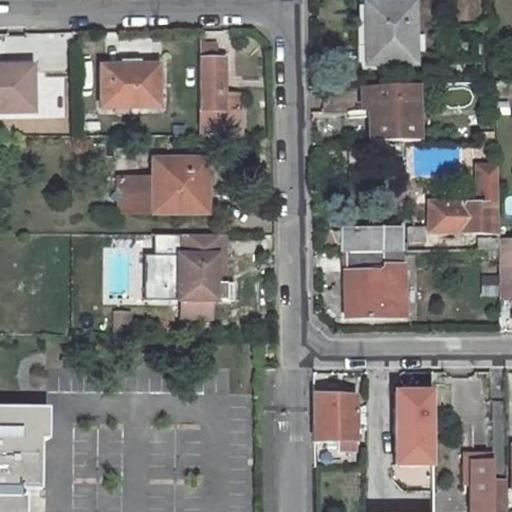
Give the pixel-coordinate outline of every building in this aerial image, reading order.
[(411,64),(409,2),(364,4),(363,66),(411,64)] [(198,136),(240,137),(240,109),(221,109),(221,93),(221,60),(198,60),(198,136)] [(29,62),(0,62),(0,74),(29,73),(29,62)] [(101,68),(101,109),(157,108),(157,67),(101,68)] [(0,114),(30,113),(29,73),(0,74),(0,114)] [(416,86),(374,87),(375,109),(376,143),(418,142),(416,86)] [(375,109),(374,87),(361,88),(361,109),(368,110),(369,143),(376,143),(375,109)] [(240,109),(240,93),(221,93),(221,109),(240,109)] [(442,175),(446,153),(425,149),(421,171),(442,175)] [(132,213),(155,214),(198,213),(198,184),(205,184),(205,160),(151,159),(150,177),(113,177),(113,188),(105,195),(114,203),(119,201),(132,213)] [(427,222),(438,222),(437,233),(497,234),(496,174),(475,174),(476,204),(427,203),(427,222)] [(114,203),(114,214),(132,213),(119,201),(114,203)] [(437,233),(438,222),(427,222),(427,233),(437,233)] [(399,252),(400,232),(340,232),(340,253),(399,252)] [(223,234),(179,234),(179,254),(176,254),(158,261),(175,302),(179,300),(181,299),(206,299),(233,299),(233,282),(223,282),(216,282),(216,255),(223,255),(223,234)] [(511,241),(497,241),(498,299),(511,298),(511,241)] [(401,318),(402,271),(391,271),(390,256),(347,256),(347,273),(345,273),(343,318),(401,318)] [(206,299),(181,299),(179,300),(179,313),(206,314),(206,299)] [(258,332),(259,357),(270,357),(270,332),(258,332)] [(429,431),(429,394),(417,394),(417,405),(392,405),(392,431),(429,431)] [(417,405),(417,394),(392,394),(392,405),(417,405)] [(355,451),(354,397),(312,396),(312,441),(338,441),(339,451),(355,451)] [(0,511),(20,511),(21,496),(15,495),(14,489),(35,489),(35,440),(43,440),(43,408),(0,407),(0,511)] [(430,467),(429,431),(392,431),(392,452),(417,452),(417,467),(430,467)] [(338,441),(312,441),(312,451),(339,451),(338,441)] [(392,467),(417,467),(417,452),(392,452),(392,467)] [(490,511),(491,464),(467,464),(467,511),(490,511)]
